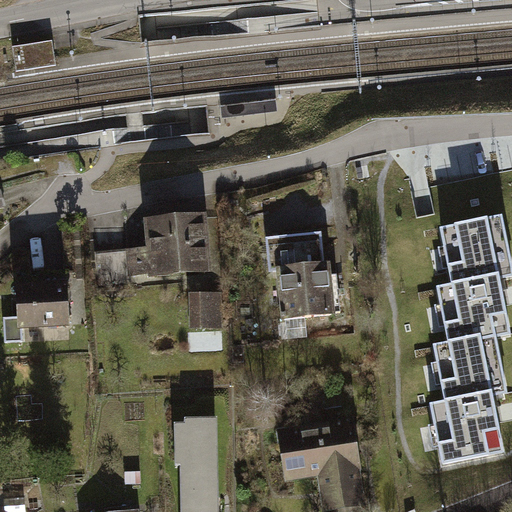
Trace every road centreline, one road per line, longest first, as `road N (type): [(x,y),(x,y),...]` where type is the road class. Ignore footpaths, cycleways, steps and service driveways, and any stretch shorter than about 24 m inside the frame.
road 1 (residential): [(511,126),(387,130),(352,151),(65,206),(0,257)]
road 2 (tertiary): [(0,24),(126,0)]
